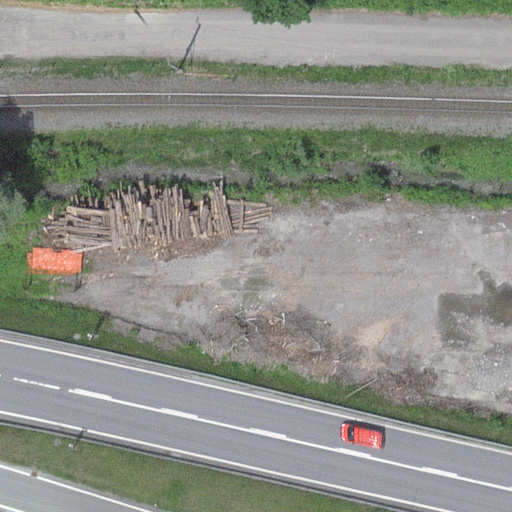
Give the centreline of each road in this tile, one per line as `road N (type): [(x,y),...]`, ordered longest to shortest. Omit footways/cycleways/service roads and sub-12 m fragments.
road 1 (primary): [(511,488),(0,376)]
road 2 (track): [(0,27),(511,37)]
road 3 (tertiary): [(0,475),(151,511)]
